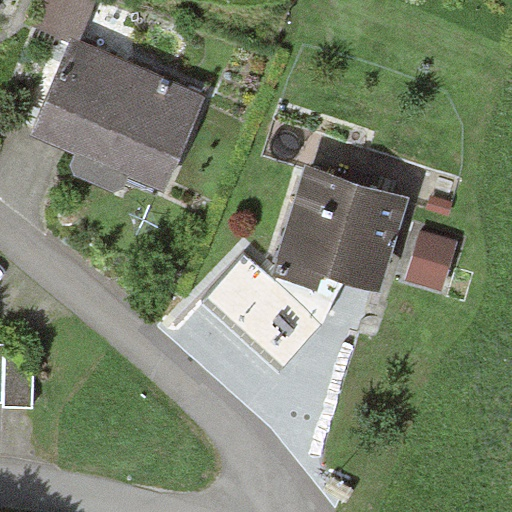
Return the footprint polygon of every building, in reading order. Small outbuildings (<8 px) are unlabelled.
[(94,0),(42,0),(33,20),(69,35),(72,29),(80,32),(94,0)] [(80,32),(72,29),(69,35),(31,121),(78,141),(131,165),(165,180),(206,88),(80,32)] [(131,165),(78,141),(71,151),(76,162),(114,181),(127,177),(131,165)] [(355,179),(306,163),(269,275),(318,291),(324,273),(377,291),(408,197),(355,179)] [(432,191),(427,205),(449,211),(453,198),(432,191)] [(457,242),(421,231),(407,279),(442,290),(457,242)] [(475,272),(457,267),(449,294),(467,299),(475,272)] [(34,345),(5,344),(4,397),(4,401),(33,402),(34,345)]
